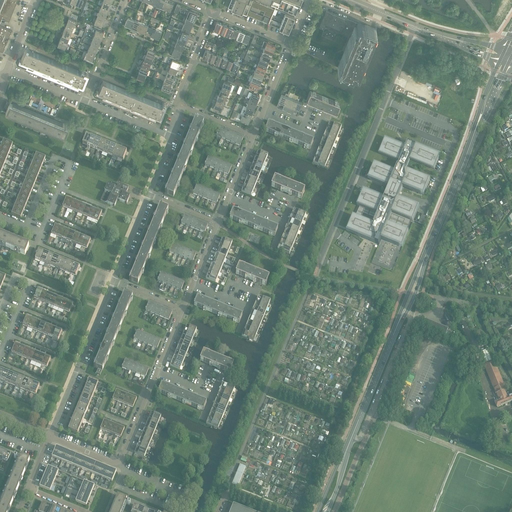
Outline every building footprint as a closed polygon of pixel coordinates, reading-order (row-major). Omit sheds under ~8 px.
[(0,0),(0,50),(3,52),(6,45),(12,31),(0,25),(0,22),(1,19),(3,19),(4,16),(5,13),(7,11),(8,8),(9,5),(10,3),(9,2),(9,0),(0,0)] [(165,1),(163,0),(158,0),(156,6),(164,9),(165,6),(163,5),(165,1)] [(230,0),(230,3),(244,8),(246,3),(237,0),(230,0)] [(103,1),(101,7),(108,10),(111,4),(103,1)] [(165,6),(164,9),(170,11),(173,4),(165,1),(163,5),(165,6)] [(230,3),(228,8),(242,14),(244,8),(230,3)] [(99,13),(106,16),(108,10),(101,7),(99,13)] [(189,11),(187,17),(194,20),(197,14),(189,11)] [(351,36),(338,68),(352,73),(353,71),(358,73),(375,29),(367,26),(366,27),(361,25),(361,24),(358,22),(356,26),(353,24),(354,24),(350,22),(350,23),(346,21),(347,19),(326,11),(319,28),(323,29),(325,24),(349,34),(348,36),(349,36),(349,35),(351,36)] [(99,13),(96,18),(104,21),(106,16),(99,13)] [(295,17),(285,13),(283,19),(293,22),(295,17)] [(158,25),(160,19),(152,17),(150,23),(158,25)] [(192,26),(194,20),(187,17),(184,25),(187,26),(188,24),(192,26)] [(69,18),(66,24),(74,27),(76,21),(69,18)] [(101,27),(104,21),(96,18),(94,24),(101,27)] [(124,25),(131,28),(134,21),(127,18),(124,25)] [(290,27),(293,22),(283,19),(281,24),(290,27)] [(140,23),(134,21),(131,28),(139,31),(141,27),(139,26),(140,23)] [(214,30),(220,32),(223,24),(217,22),(214,30)] [(139,31),(145,34),(148,26),(140,23),(139,26),(141,27),(139,31)] [(66,24),(64,29),(72,32),(74,27),(66,24)] [(184,25),(182,30),(189,33),(192,26),(188,24),(187,26),(184,25)] [(228,27),(223,24),(220,32),(225,34),(228,27)] [(279,29),(288,33),(290,27),(281,24),(279,29)] [(156,30),(148,26),(145,34),(151,36),(152,32),(155,33),(156,30)] [(234,29),(228,27),(225,34),(231,36),(234,29)] [(69,38),(72,32),(64,29),(62,35),(69,38)] [(96,29),(94,35),(102,38),(104,32),(96,29)] [(182,30),(180,29),(178,34),(180,35),(179,37),(182,39),(183,37),(187,38),(189,33),(182,30)] [(239,31),(234,29),(231,36),(236,39),(239,31)] [(162,32),(156,30),(155,33),(152,32),(151,36),(159,39),(162,32)] [(245,33),(239,31),(236,39),(242,41),(245,33)] [(250,36),(245,33),(242,41),(247,43),(250,36)] [(67,43),(69,38),(62,35),(60,40),(67,43)] [(94,35),(92,41),(99,44),(102,38),(94,35)] [(179,37),(177,43),(184,46),(187,38),(183,37),(182,39),(179,37)] [(65,49),(67,43),(60,40),(57,46),(65,49)] [(97,49),(99,44),(92,41),(90,46),(97,49)] [(275,46),(264,41),(262,47),(264,48),(273,51),(275,46)] [(182,51),(184,46),(177,43),(174,50),(177,52),(178,49),(182,51)] [(248,57),(255,45),(252,44),(245,55),(248,57)] [(90,46),(87,52),(95,55),(97,49),(90,46)] [(21,59),(46,70),(83,85),(85,78),(87,79),(88,74),(28,50),(29,48),(27,47),(26,49),(25,49),(22,52),(24,53),(21,59)] [(264,48),(262,53),(270,57),(273,51),(264,48)] [(177,52),(174,50),(171,55),(179,58),(182,51),(178,49),(177,52)] [(147,50),(145,55),(153,59),(155,53),(147,50)] [(208,60),(211,52),(205,50),(202,57),(208,60)] [(95,55),(87,52),(85,57),(93,60),(95,55)] [(208,60),(214,62),(217,54),(211,52),(208,60)] [(262,53),(260,59),(268,63),(270,57),(262,53)] [(217,54),(214,62),(219,64),(222,57),(217,54)] [(150,64),(152,65),(153,64),(154,60),(154,59),(153,59),(145,55),(143,61),(150,64)] [(219,64),(225,66),(228,59),(222,57),(219,64)] [(228,59),(225,66),(230,68),(233,61),(228,59)] [(260,59),(257,65),(266,68),(268,63),(260,59)] [(173,60),(170,66),(178,69),(180,63),(173,60)] [(148,70),(150,64),(143,61),(140,67),(148,70)] [(239,63),(233,61),(230,68),(236,71),(239,63)] [(257,65),(255,70),(264,73),(266,68),(257,65)] [(170,66),(168,71),(175,74),(178,69),(170,66)] [(146,75),(148,70),(140,67),(138,72),(146,75)] [(255,70),(253,76),(261,79),(264,73),(255,70)] [(168,71),(166,77),(173,80),(175,74),(168,71)] [(143,81),(146,75),(138,72),(136,78),(143,81)] [(253,76),(251,81),(259,84),(261,79),(253,76)] [(166,77),(163,82),(171,85),(173,80),(166,77)] [(98,91),(152,113),(160,116),(162,110),(164,110),(165,106),(164,106),(165,103),(163,103),(162,105),(101,80),(99,84),(101,85),(98,91)] [(224,81),(221,90),(224,91),(225,89),(229,90),(232,85),(224,81)] [(257,90),(259,84),(251,81),(248,87),(257,90)] [(168,91),(171,85),(163,82),(161,88),(168,91)] [(238,93),(244,95),(246,87),(239,86),(238,93)] [(221,90),(219,95),(226,98),(229,90),(225,89),(224,91),(221,90)] [(321,106),(325,98),(310,91),(307,98),(307,97),(307,98),(306,100),(321,106)] [(252,93),(250,99),(253,100),(252,102),(256,104),(259,96),(252,93)] [(281,94),(276,106),(282,108),(287,94),(285,94),(285,95),(281,94)] [(287,94),(282,108),(287,110),(292,98),(288,97),(289,95),(287,94)] [(223,107),(226,98),(219,95),(216,101),(220,102),(219,105),(223,107)] [(292,98),(287,110),(292,112),(297,98),(298,97),(293,95),(292,98)] [(297,98),(292,112),(297,114),(302,102),(298,101),(299,99),(297,98)] [(321,106),(324,107),(336,112),(337,111),(338,110),(337,110),(340,104),(325,98),(321,106)] [(254,110),(256,104),(252,102),(253,100),(250,99),(246,107),(254,110)] [(220,102),(216,101),(213,109),(220,112),(223,107),(219,105),(220,102)] [(64,137),(68,128),(9,103),(9,104),(6,103),(4,108),(7,109),(6,112),(64,137)] [(251,115),(254,110),(246,107),(243,115),(246,116),(247,114),(251,115)] [(391,112),(388,118),(397,121),(399,116),(391,112)] [(246,116),(243,115),(241,121),(248,124),(251,115),(247,114),(246,116)] [(195,119),(189,134),(198,137),(204,122),(197,120),(198,119),(197,119),(195,119)] [(280,138),(283,129),(268,123),(266,129),(265,129),(265,130),(265,131),(280,138)] [(340,131),(341,128),(329,123),(327,128),(341,134),(342,132),(340,131)] [(340,135),(341,134),(327,128),(325,133),(337,138),(338,135),(340,135)] [(221,139),(224,131),(220,129),(217,135),(216,135),(216,136),(217,136),(216,137),(221,139)] [(295,144),(298,135),(283,129),(280,138),(295,144)] [(336,141),(337,138),(325,133),(323,138),(337,144),(338,142),(336,141)] [(189,134),(183,149),(191,152),(198,137),(189,134)] [(86,135),(82,144),(87,146),(91,137),(86,135)] [(238,137),(234,135),(230,143),(235,145),(238,137)] [(313,141),(298,135),(295,144),(310,150),(310,148),(311,149),(311,148),(313,141)] [(91,137),(87,146),(92,148),(96,139),(91,137)] [(243,138),(238,137),(235,145),(240,147),(243,138)] [(323,138),(321,143),(333,148),(334,145),(336,145),(337,144),(323,138)] [(96,139),(92,148),(97,150),(101,141),(96,139)] [(1,145),(10,149),(13,144),(3,140),(1,145)] [(101,141),(97,150),(102,152),(106,143),(101,141)] [(360,206),(355,217),(353,217),(350,226),(349,228),(349,229),(349,230),(350,230),(351,231),(352,232),(354,233),(361,235),(361,236),(371,240),(376,242),(375,244),(379,245),(382,238),(389,241),(389,240),(397,244),(398,244),(400,245),(401,245),(402,245),(403,244),(404,242),(408,233),(406,232),(411,221),(413,222),(416,212),(417,210),(417,209),(417,208),(415,207),(414,206),(412,206),(411,205),(412,204),(397,199),(403,186),(410,189),(411,188),(418,192),(420,192),(421,193),(423,193),(424,193),(424,192),(425,191),(426,189),(426,190),(430,180),(405,170),(410,159),(434,169),(438,160),(438,158),(439,157),(438,156),(437,155),(435,154),(434,153),(426,151),(427,150),(408,142),(406,148),(399,145),(398,146),(391,142),(389,142),(388,141),(386,141),(385,141),(385,142),(384,142),(383,144),(379,153),(400,162),(396,173),(375,164),(371,174),(370,176),(370,177),(371,178),(372,179),(374,180),(375,180),(383,183),(382,184),(390,187),(385,200),(370,194),(370,195),(366,193),(365,193),(364,193),(363,194),(362,197),(362,196),(358,206),(360,206)] [(106,143),(102,152),(107,154),(111,145),(106,143)] [(331,151),(333,148),(321,143),(319,148),(333,154),(333,152),(331,151)] [(0,147),(0,150),(8,154),(10,149),(1,145),(0,147)] [(111,145),(107,154),(112,157),(116,147),(111,145)] [(112,157),(112,158),(117,160),(117,159),(121,149),(116,147),(112,157)] [(332,155),(333,154),(319,148),(317,153),(329,158),(330,155),(332,155)] [(121,149),(117,159),(123,161),(126,151),(121,149)] [(191,152),(183,149),(177,164),(185,167),(191,152)] [(8,154),(0,150),(0,156),(6,159),(8,154)] [(266,160),(268,156),(258,152),(256,156),(255,157),(267,162),(268,161),(266,160)] [(45,157),(36,153),(34,159),(43,163),(45,157)] [(327,161),(329,158),(317,153),(315,158),(329,164),(329,162),(327,161)] [(255,157),(255,158),(253,162),(263,166),(265,163),(267,164),(267,162),(255,157)] [(209,168),(212,159),(208,158),(205,164),(205,165),(204,166),(209,168)] [(328,165),(329,164),(315,158),(313,163),(325,168),(326,165),(328,165)] [(32,164),(41,168),(43,163),(34,159),(32,164)] [(209,168),(214,169),(217,161),(212,159),(209,168)] [(222,163),(217,161),(214,169),(219,171),(222,163)] [(253,162),(252,166),(251,167),(263,172),(264,171),(262,170),(263,166),(253,162)] [(219,171),(223,173),(227,165),(222,163),(219,171)] [(41,168),(32,164),(30,169),(39,173),(41,168)] [(177,164),(171,179),(179,182),(185,167),(177,164)] [(228,175),(231,167),(227,165),(223,173),(228,175)] [(251,167),(251,168),(249,172),(259,176),(261,173),(263,174),(263,172),(251,167)] [(37,178),(39,173),(30,169),(28,174),(37,178)] [(249,172),(248,176),(247,177),(259,182),(260,180),(258,180),(259,176),(249,172)] [(37,178),(28,174),(26,179),(35,183),(37,178)] [(247,177),(247,178),(245,182),(255,186),(257,183),(259,184),(259,182),(247,177)] [(271,187),(277,189),(286,193),(289,184),(274,178),(272,184),(271,184),(271,185),(271,187)] [(33,188),(35,183),(26,179),(24,184),(33,188)] [(179,182),(171,179),(165,194),(166,194),(167,195),(173,197),(179,182)] [(245,182),(244,186),(243,187),(255,192),(256,190),(254,190),(255,186),(245,182)] [(33,188),(24,184),(21,189),(31,193),(33,188)] [(103,194),(100,201),(105,203),(105,202),(107,203),(107,204),(111,205),(112,206),(114,207),(115,207),(114,206),(116,203),(117,200),(119,200),(119,201),(125,203),(127,204),(128,200),(128,201),(130,197),(125,195),(126,193),(128,189),(118,184),(116,189),(115,188),(115,187),(107,184),(105,190),(104,192),(105,192),(104,194),(103,194)] [(304,191),(289,184),(286,193),(301,199),(301,198),(302,198),(302,197),(304,191)] [(243,187),(243,188),(241,192),(251,197),(252,193),(254,194),(255,192),(243,187)] [(29,198),(31,193),(21,189),(19,194),(29,198)] [(29,198),(19,194),(17,199),(27,203),(29,198)] [(66,198),(62,207),(67,209),(71,200),(66,198)] [(25,208),(27,203),(17,199),(15,204),(25,208)] [(71,200),(67,209),(72,211),(76,202),(71,200)] [(76,202),(72,211),(77,213),(81,204),(76,202)] [(25,208),(15,204),(13,209),(23,213),(25,208)] [(81,204),(77,213),(82,215),(86,206),(81,204)] [(86,206),(82,215),(87,217),(91,208),(86,206)] [(161,206),(160,206),(153,221),(162,224),(168,209),(162,207),(162,206),(161,206)] [(91,208),(87,217),(92,219),(96,210),(91,208)] [(23,213),(13,209),(11,214),(21,218),(23,213)] [(96,210),(92,219),(98,222),(102,212),(96,210)] [(247,216),(244,214),(233,210),(230,216),(229,217),(230,217),(229,218),(244,224),(247,216)] [(306,215),(305,214),(294,210),(291,215),(305,221),(306,219),(304,218),(306,215)] [(423,226),(427,217),(419,214),(415,222),(423,226)] [(305,222),(305,221),(291,215),(289,220),(301,225),(303,221),(305,222)] [(181,224),(185,226),(189,218),(184,216),(181,222),(181,223),(181,224)] [(262,222),(247,216),(244,224),(259,230),(262,222)] [(289,220),(287,225),(301,231),(302,229),(300,228),(301,225),(289,220)] [(162,224),(153,221),(147,236),(156,239),(162,224)] [(278,228),(269,224),(262,222),(259,230),(274,237),(275,235),(275,234),(278,228)] [(203,224),(199,232),(204,234),(207,225),(203,224)] [(56,236),(60,227),(55,225),(51,234),(56,236)] [(287,225),(285,230),(297,235),(299,231),(301,232),(301,231),(287,225)] [(61,239),(65,229),(60,227),(56,236),(61,239)] [(66,241),(70,231),(65,229),(61,239),(66,241)] [(285,230),(283,235),(297,241),(298,239),(296,238),(297,235),(285,230)] [(70,231),(66,241),(71,243),(75,233),(70,231)] [(75,233),(71,243),(76,245),(80,235),(75,233)] [(0,234),(0,245),(25,255),(29,246),(0,234)] [(81,247),(85,237),(80,235),(76,245),(81,247)] [(283,235),(281,240),(293,245),(295,241),(297,242),(297,241),(283,235)] [(156,239),(147,236),(141,251),(150,254),(156,239)] [(85,237),(81,247),(87,249),(90,240),(85,237)] [(230,248),(232,243),(222,239),(220,243),(220,244),(230,248)] [(281,240),(279,245),(293,251),(294,249),(292,248),(293,245),(281,240)] [(220,244),(219,245),(218,249),(228,253),(230,248),(220,244)] [(177,247),(172,245),(170,251),(169,251),(169,252),(169,253),(174,255),(177,247)] [(293,252),(293,251),(279,245),(277,250),(289,255),(291,251),(293,252)] [(218,249),(216,253),(216,254),(226,258),(228,253),(218,249)] [(40,262),(44,252),(39,250),(35,260),(40,262)] [(150,254),(141,251),(135,266),(144,269),(150,254)] [(49,254),(44,252),(40,262),(45,264),(49,254)] [(49,254),(45,264),(50,266),(54,256),(49,254)] [(216,254),(215,255),(214,259),(224,263),(226,258),(216,254)] [(59,259),(54,256),(50,266),(55,268),(59,259)] [(55,268),(60,270),(64,261),(59,259),(55,268)] [(214,259),(212,263),(212,264),(222,268),(224,263),(214,259)] [(69,263),(64,261),(60,270),(65,272),(69,263)] [(65,272),(70,274),(74,265),(69,263),(65,272)] [(212,264),(211,265),(210,269),(220,273),(222,268),(212,264)] [(79,267),(74,265),(70,274),(75,276),(79,267)] [(235,274),(250,280),(254,271),(239,265),(236,271),(236,272),(235,273),(235,274)] [(135,266),(129,281),(130,281),(131,282),(131,281),(138,284),(144,269),(135,266)] [(210,269),(208,273),(208,274),(218,278),(220,273),(210,269)] [(250,280),(263,285),(265,286),(266,285),(267,284),(266,284),(269,277),(254,271),(250,280)] [(162,283),(165,275),(160,273),(158,279),(157,280),(158,280),(157,281),(162,283)] [(208,274),(207,275),(205,279),(215,283),(218,278),(208,274)] [(181,291),(184,283),(179,281),(176,289),(181,291)] [(37,289),(33,298),(39,300),(42,291),(37,289)] [(47,293),(42,291),(39,300),(44,302),(47,293)] [(47,293),(44,302),(49,305),(52,295),(47,293)] [(125,293),(124,293),(118,308),(127,311),(133,296),(126,294),(126,293),(125,293)] [(57,297),(52,295),(49,305),(54,307),(57,297)] [(258,296),(256,302),(270,307),(271,306),(269,305),(270,301),(258,297),(258,296)] [(54,307),(59,309),(62,299),(57,297),(54,307)] [(212,303),(202,299),(197,297),(194,303),(194,304),(194,305),(209,311),(212,303)] [(67,301),(62,299),(59,309),(64,311),(67,301)] [(67,301),(64,311),(69,313),(73,303),(67,301)] [(256,302),(254,307),(266,312),(267,308),(269,309),(270,307),(256,302)] [(150,313),(153,305),(148,303),(146,309),(145,309),(146,310),(145,311),(150,313)] [(227,309),(223,308),(212,303),(209,311),(223,318),(227,309)] [(254,307),(252,312),(266,317),(267,316),(265,315),(266,312),(254,307)] [(118,308),(112,323),(120,326),(127,311),(118,308)] [(223,318),(238,324),(239,324),(239,322),(240,322),(239,321),(242,315),(227,309),(223,318)] [(252,312),(250,317),(262,322),(263,318),(265,319),(266,317),(252,312)] [(26,316),(22,326),(27,328),(31,318),(26,316)] [(250,317),(248,322),(262,327),(262,326),(260,325),(262,322),(250,317)] [(36,320),(31,318),(27,328),(32,330),(36,320)] [(36,320),(32,330),(37,332),(41,322),(36,320)] [(445,338),(448,329),(426,320),(422,328),(445,338)] [(46,325),(41,322),(37,332),(42,334),(46,325)] [(248,322),(246,327),(258,332),(259,328),(261,329),(262,327),(248,322)] [(112,323),(106,338),(114,341),(120,326),(112,323)] [(46,325),(42,334),(47,336),(51,327),(46,325)] [(195,334),(196,330),(188,327),(186,326),(185,330),(184,331),(196,336),(197,335),(195,334)] [(56,329),(51,327),(47,336),(52,338),(56,329)] [(246,327),(244,332),(258,337),(258,336),(256,335),(258,332),(246,327)] [(56,329),(52,338),(58,340),(62,331),(56,329)] [(138,342),(142,333),(137,331),(134,338),(134,337),(133,338),(134,338),(133,340),(138,342)] [(184,331),(184,332),(182,336),(192,340),(193,337),(196,338),(196,336),(184,331)] [(242,335),(242,337),(241,337),(242,337),(253,342),(255,338),(257,339),(258,337),(244,332),(242,335)] [(182,336),(181,340),(180,341),(192,346),(193,345),(191,344),(192,340),(182,336)] [(106,338),(100,353),(108,356),(114,341),(106,338)] [(180,341),(180,342),(178,346),(188,350),(189,347),(191,348),(192,346),(180,341)] [(15,344),(11,353),(16,355),(20,346),(15,344)] [(20,346),(16,355),(21,357),(25,348),(20,346)] [(178,346),(177,350),(176,351),(188,356),(189,355),(187,354),(188,350),(178,346)] [(25,348),(21,357),(26,359),(30,350),(25,348)] [(31,361),(35,352),(30,350),(26,359),(31,361)] [(176,351),(176,352),(174,356),(184,360),(185,357),(187,358),(188,356),(176,351)] [(36,363),(40,354),(35,352),(31,361),(36,363)] [(201,362),(215,367),(218,358),(203,352),(201,359),(200,358),(200,359),(200,361),(201,362)] [(100,353),(93,368),(95,368),(95,369),(96,368),(98,369),(102,371),(108,356),(100,353)] [(41,365),(45,356),(40,354),(36,363),(41,365)] [(45,356),(41,365),(47,367),(50,358),(45,356)] [(174,356),(172,360),(172,361),(184,366),(185,365),(183,364),(184,360),(174,356)] [(215,367),(227,372),(230,373),(230,372),(231,372),(231,371),(233,365),(218,358),(215,367)] [(130,362),(125,360),(122,366),(122,367),(122,368),(127,370),(130,362)] [(172,361),(172,362),(170,367),(180,371),(181,367),(183,368),(184,366),(172,361)] [(506,389),(494,361),(485,365),(496,393),(496,394),(499,401),(496,403),(497,407),(507,404),(511,401),(511,395),(507,397),(504,390),(507,390),(507,389),(506,389)] [(9,373),(4,371),(0,380),(5,382),(9,373)] [(9,373),(5,382),(10,384),(14,375),(9,373)] [(19,377),(14,375),(10,384),(15,386),(19,377)] [(19,377),(15,386),(20,388),(24,379),(19,377)] [(29,381),(24,379),(20,388),(25,391),(29,381)] [(87,384),(96,388),(98,383),(89,379),(87,384)] [(29,381),(25,391),(30,393),(34,383),(29,381)] [(39,385),(34,383),(30,393),(35,395),(39,385)] [(87,384),(84,389),(94,393),(96,388),(87,384)] [(177,390),(175,390),(161,384),(159,390),(158,391),(158,392),(173,399),(177,390)] [(233,392),(233,391),(234,389),(223,384),(222,384),(220,389),(234,395),(235,393),(233,392)] [(82,394),(92,398),(94,393),(84,389),(82,394)] [(220,389),(218,394),(230,399),(232,396),(234,396),(234,395),(220,389)] [(116,390),(112,400),(117,402),(121,392),(116,390)] [(192,396),(191,396),(177,390),(173,399),(188,405),(192,396)] [(126,395),(121,392),(117,402),(122,404),(126,395)] [(82,394),(80,399),(90,403),(92,398),(82,394)] [(230,399),(218,394),(216,399),(230,405),(231,403),(229,402),(230,399)] [(126,395),(122,404),(127,406),(131,397),(126,395)] [(204,409),(205,407),(206,402),(192,396),(188,405),(203,411),(203,409),(204,410),(204,409)] [(137,399),(131,397),(127,406),(133,408),(137,399)] [(78,404),(88,408),(90,403),(80,399),(78,404)] [(216,399),(214,404),(226,409),(227,406),(230,406),(230,405),(216,399)] [(78,404),(76,410),(86,413),(88,408),(78,404)] [(226,409),(214,404),(212,409),(226,415),(227,413),(225,412),(226,409)] [(212,409),(210,414),(222,419),(223,416),(225,416),(226,415),(212,409)] [(86,413),(76,410),(74,415),(84,418),(86,413)] [(151,413),(149,417),(149,418),(161,423),(161,422),(159,421),(161,417),(159,417),(160,416),(157,415),(157,416),(153,414),(151,413)] [(208,419),(222,425),(223,423),(221,422),(222,419),(210,414),(208,419)] [(74,415),(72,420),(82,423),(84,418),(74,415)] [(149,418),(148,419),(147,423),(156,427),(158,424),(160,425),(161,423),(149,418)] [(207,422),(206,424),(208,425),(218,429),(219,426),(221,426),(222,425),(208,419),(207,422)] [(72,420),(70,425),(79,428),(82,423),(72,420)] [(100,430),(105,432),(109,422),(104,420),(100,430)] [(114,424),(109,422),(105,432),(110,434),(114,424)] [(147,423),(145,427),(145,428),(157,433),(157,432),(155,431),(156,427),(147,423)] [(119,426),(114,424),(110,434),(115,436),(119,426)] [(70,425),(68,430),(77,434),(79,428),(70,425)] [(124,429),(119,426),(115,436),(120,438),(124,429)] [(145,428),(144,429),(143,433),(152,437),(154,434),(156,435),(157,433),(145,428)] [(502,440),(499,429),(494,431),(497,442),(502,440)] [(143,433),(141,437),(140,438),(153,443),(153,442),(151,441),(152,437),(143,433)] [(484,442),(487,436),(481,434),(479,439),(484,442)] [(140,438),(140,439),(138,443),(148,447),(150,444),(152,445),(153,443),(140,438)] [(138,443),(137,447),(136,448),(149,453),(149,452),(147,451),(148,447),(138,443)] [(61,448),(56,446),(52,457),(57,459),(61,448)] [(66,450),(61,448),(57,459),(62,461),(66,450)] [(136,448),(136,449),(134,454),(144,458),(146,454),(148,455),(149,453),(136,448)] [(71,453),(66,450),(62,461),(67,463),(71,453)] [(10,455),(5,453),(2,461),(7,463),(10,455)] [(76,455),(71,453),(67,463),(72,465),(76,455)] [(16,457),(15,457),(14,459),(16,460),(18,461),(0,505),(0,511),(8,511),(29,460),(20,456),(20,457),(17,455),(16,457)] [(81,457),(76,455),(72,465),(77,467),(81,457)] [(86,459),(81,457),(77,467),(82,469),(86,459)] [(91,461),(86,459),(82,469),(87,471),(91,461)] [(96,463),(91,461),(87,471),(92,473),(96,463)] [(101,465),(96,463),(92,473),(97,475),(101,465)] [(106,467),(101,465),(97,475),(102,477),(106,467)] [(245,467),(240,465),(232,484),(237,486),(245,467)] [(56,476),(58,471),(48,466),(46,472),(56,476)] [(111,469),(106,467),(102,477),(107,480),(111,469)] [(112,482),(116,471),(111,469),(107,480),(112,482)] [(44,477),(54,481),(56,476),(46,472),(44,477)] [(44,477),(41,482),(52,486),(54,481),(44,477)] [(94,486),(84,481),(82,486),(92,491),(94,486)] [(41,482),(39,487),(50,491),(52,486),(41,482)] [(92,491),(82,486),(80,491),(90,496),(92,491)] [(80,491),(77,496),(88,501),(90,496),(80,491)] [(77,496),(75,502),(86,506),(88,501),(77,496)] [(110,511),(121,511),(125,504),(127,505),(129,506),(130,504),(129,503),(130,501),(126,500),(117,496),(110,511)] [(38,511),(39,511),(43,511),(47,504),(42,503),(38,511)]
